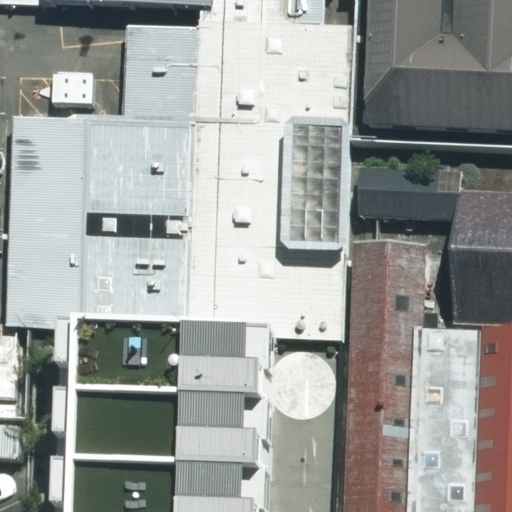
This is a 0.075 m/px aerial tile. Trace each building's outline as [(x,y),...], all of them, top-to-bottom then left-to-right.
[(511,0),(380,0),(379,143),(511,144),(511,0)] [(121,122),(9,119),(2,329),(26,330),(337,339),(336,217),(340,26),(123,24),(121,122)] [(337,339),(332,511),(511,511),(511,220),(336,217),(337,339)] [(111,338),(13,336),(11,410),(109,413),(111,338)] [(167,511),(168,498),(112,495),(110,511),(167,511)]
